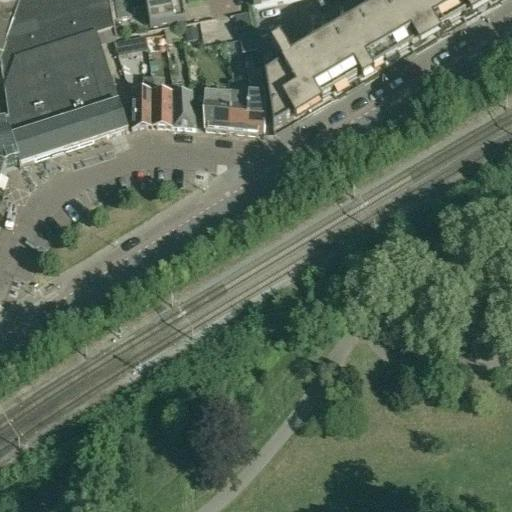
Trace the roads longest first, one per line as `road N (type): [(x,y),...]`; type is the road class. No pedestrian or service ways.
road 1 (residential): [(260,187),(227,157),(127,161),(45,201),(0,265)]
road 2 (tertiary): [(0,348),(260,187)]
road 3 (tertiary): [(260,187),(511,40)]
